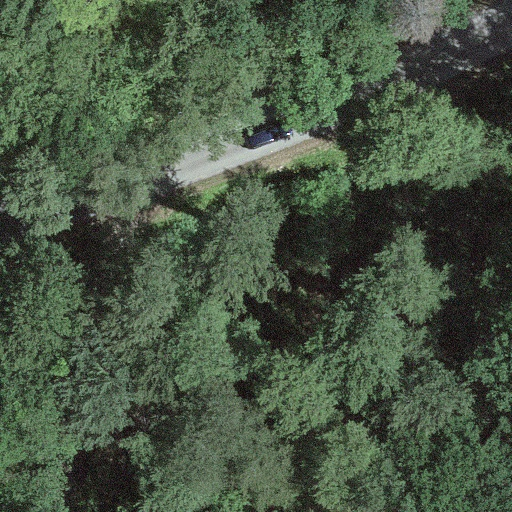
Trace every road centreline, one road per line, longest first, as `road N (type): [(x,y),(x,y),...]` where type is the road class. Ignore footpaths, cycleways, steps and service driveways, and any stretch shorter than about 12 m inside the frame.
road 1 (tertiary): [(511,24),(370,87),(0,221)]
road 2 (track): [(75,511),(72,347),(111,260),(135,175)]
